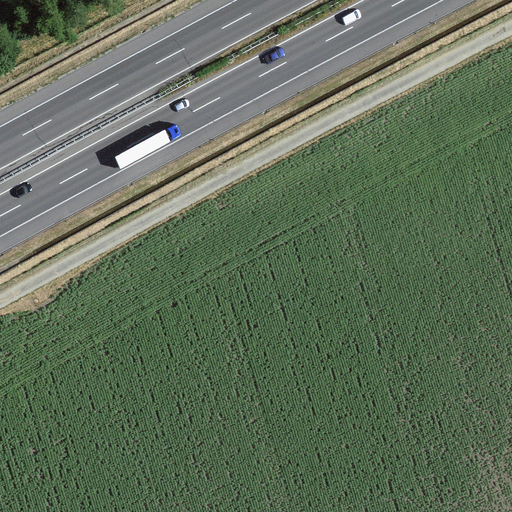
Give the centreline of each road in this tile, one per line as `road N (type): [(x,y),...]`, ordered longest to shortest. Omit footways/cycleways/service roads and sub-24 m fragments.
road 1 (track): [(511,27),(0,301)]
road 2 (motorway): [(0,216),(404,0)]
road 3 (motorway): [(276,0),(0,147)]
